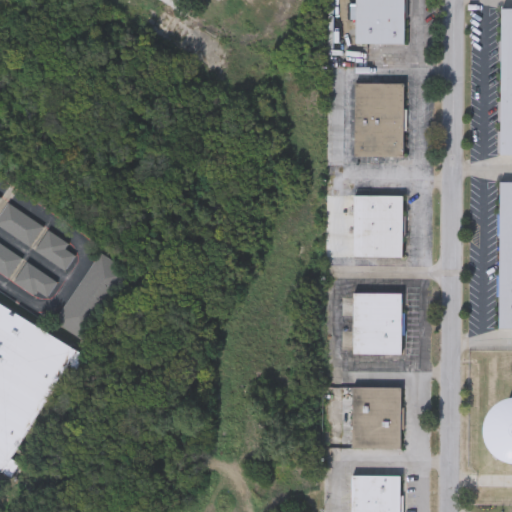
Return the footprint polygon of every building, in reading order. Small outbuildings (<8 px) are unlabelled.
[(354,43),(354,0),(403,0),(403,43),(354,43)] [(511,156),(499,156),(500,9),(511,9),(511,156)] [(168,29),(158,21),(151,32),(160,39),(168,29)] [(353,155),(354,82),(403,83),(402,156),(353,155)] [(511,330),(497,330),(498,182),(511,182),(511,330)] [(401,257),(353,257),(354,195),(402,196),(401,257)] [(0,227),(0,211),(6,202),(42,226),(29,246),(0,227)] [(34,250),(47,230),(68,243),(64,248),(75,256),(64,271),(34,250)] [(8,278),(0,272),(0,244),(21,258),(8,278)] [(53,319),(99,251),(129,272),(83,340),(53,319)] [(12,281),(25,260),(56,280),(47,295),(37,289),(34,294),(12,281)] [(400,354),(352,354),(352,293),(401,293),(400,354)] [(0,304),(84,354),(74,371),(65,365),(11,456),(20,461),(11,476),(0,469),(0,304)] [(351,449),(351,388),(400,387),(400,449),(351,449)] [(511,466),(511,403),(491,404),(493,467),(511,466)] [(349,511),(349,475),(400,475),(400,511),(349,511)]
